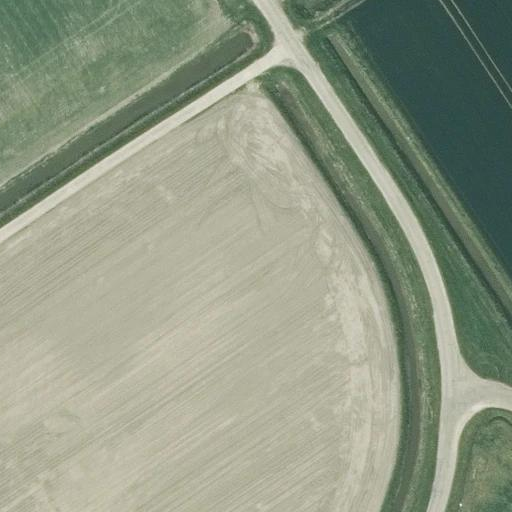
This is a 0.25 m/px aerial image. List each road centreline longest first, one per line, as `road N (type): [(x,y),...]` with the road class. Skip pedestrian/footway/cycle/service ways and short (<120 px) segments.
road 1 (unclassified): [(456,381),(440,298),(402,212),(264,0)]
road 2 (unclassified): [(432,511),(456,381)]
